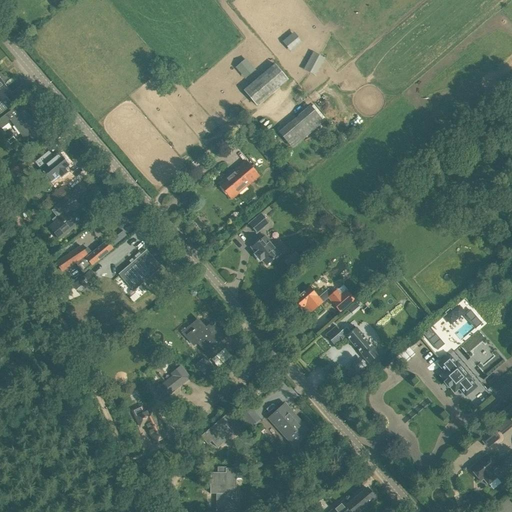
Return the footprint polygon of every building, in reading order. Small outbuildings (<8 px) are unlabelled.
[(273,65),(243,90),(248,97),(255,106),(286,80),(273,65)] [(0,112),(12,104),(6,97),(11,94),(4,84),(3,85),(0,80),(1,79),(0,77),(0,112)] [(354,100),(358,97),(352,88),(348,91),(354,100)] [(7,113),(0,118),(0,129),(11,122),(24,139),(29,135),(36,146),(52,135),(44,124),(38,128),(24,108),(22,110),(19,105),(7,113)] [(310,105),(278,132),(292,149),(324,122),(310,105)] [(458,140),(448,148),(454,155),(475,137),(468,129),(457,139),(458,140)] [(49,152),(38,160),(39,161),(46,170),(43,172),(44,174),(45,173),(52,181),(60,175),(61,177),(67,171),(65,168),(69,165),(60,153),(54,158),(49,152)] [(245,160),(219,184),(232,199),(259,176),(245,160)] [(20,181),(14,172),(18,169),(15,164),(4,171),(13,186),(20,181)] [(424,165),(416,172),(427,184),(435,178),(424,165)] [(62,186),(42,204),(47,211),(68,193),(62,186)] [(492,191),(478,204),(491,218),(505,206),(492,191)] [(59,219),(49,227),(59,240),(75,226),(63,212),(76,201),(70,194),(55,207),(51,210),(59,219)] [(127,211),(128,211),(133,207),(127,199),(121,204),(127,211)] [(120,222),(130,233),(142,223),(132,212),(120,222)] [(261,214),(249,224),(256,234),(269,223),(261,214)] [(336,219),(327,226),(335,235),(344,228),(336,219)] [(357,219),(346,230),(355,238),(366,228),(357,219)] [(275,236),(279,241),(284,238),(281,232),(275,236)] [(264,237),(251,248),(256,254),(254,255),(260,261),(261,260),(266,266),(279,255),(264,237)] [(243,252),(248,249),(244,241),(238,243),(243,252)] [(81,246),(56,263),(62,272),(76,263),(83,273),(113,249),(107,242),(92,254),(88,249),(85,251),(81,246)] [(146,251),(119,275),(127,283),(131,280),(137,287),(160,267),(146,251)] [(91,270),(71,286),(75,290),(82,285),(85,290),(98,278),(91,270)] [(309,287),(295,300),(302,309),(305,307),(311,313),(321,303),(326,299),(328,297),(332,302),(334,301),(341,295),(337,290),(332,294),(328,289),(323,294),(319,298),(318,297),(309,287)] [(341,295),(334,301),(342,310),(354,300),(347,291),(346,290),(341,295)] [(356,303),(348,310),(353,315),(361,308),(356,303)] [(198,319),(183,333),(193,345),(197,342),(211,358),(222,348),(218,342),(226,335),(214,321),(206,328),(198,319)] [(335,325),(325,334),(334,344),(344,335),(343,335),(345,334),(346,334),(345,335),(362,354),(361,354),(368,362),(376,356),(370,349),(373,346),(356,326),(350,331),(346,326),(340,331),(335,325)] [(453,351),(440,363),(446,370),(442,374),(457,392),(461,389),(468,396),(482,384),(453,351)] [(471,361),(475,369),(483,366),(479,358),(471,361)] [(215,372),(204,359),(195,367),(207,380),(215,372)] [(173,377),(153,392),(162,402),(192,379),(182,366),(171,375),(173,377)] [(167,373),(161,376),(163,382),(170,378),(167,373)] [(285,403),(268,418),(294,447),(311,432),(285,403)] [(141,405),(132,409),(139,424),(144,422),(147,429),(148,429),(153,440),(164,434),(161,428),(162,427),(152,406),(143,410),(141,405)] [(251,408),(240,418),(250,428),(261,419),(251,408)] [(226,415),(200,437),(207,445),(211,441),(217,448),(234,434),(225,424),(230,420),(226,415)] [(241,424),(233,430),(238,435),(245,428),(241,424)] [(490,429),(479,438),(487,448),(498,439),(490,429)] [(486,456),(470,469),(480,481),(483,479),(488,485),(496,478),(491,472),(496,468),(486,456)] [(209,479),(209,484),(210,484),(210,493),(216,493),(216,511),(237,511),(238,498),(236,498),(236,469),(225,469),(225,467),(217,467),(217,473),(210,473),(210,479),(209,479)] [(356,511),(375,497),(367,488),(347,505),(344,502),(331,511),(356,511)]
